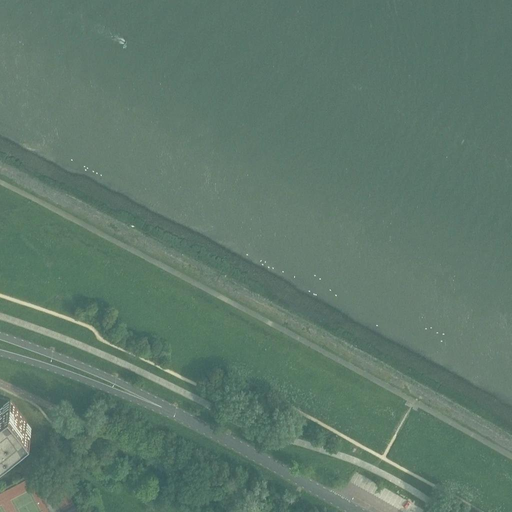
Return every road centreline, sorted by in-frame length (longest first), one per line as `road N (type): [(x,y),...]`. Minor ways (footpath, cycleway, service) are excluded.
road 1 (secondary): [(358,511),(162,408)]
road 2 (secondary): [(162,408),(0,336)]
road 3 (secondary): [(0,353),(162,408)]
